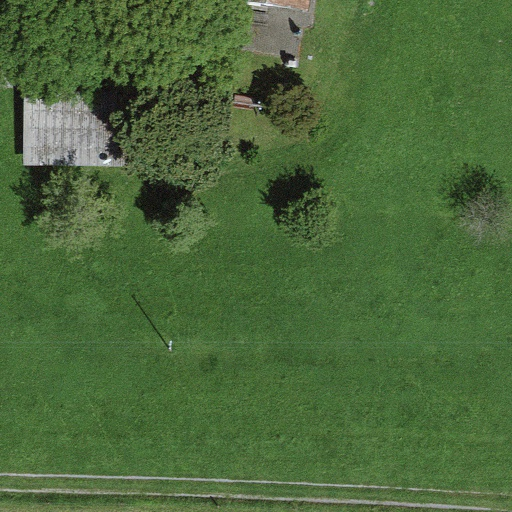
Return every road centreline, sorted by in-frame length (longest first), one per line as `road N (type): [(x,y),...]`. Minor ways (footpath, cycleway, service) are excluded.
road 1 (track): [(511,508),(165,478),(0,480)]
road 2 (track): [(213,63),(0,72)]
